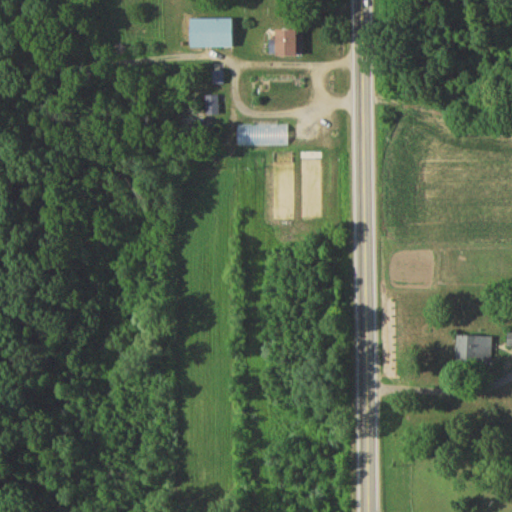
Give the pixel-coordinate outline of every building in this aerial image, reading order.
[(192,52),(234,52),(234,23),(192,23),(192,52)] [(277,34),(277,60),(300,60),(301,34),(277,34)] [(289,128),(237,128),(237,149),(289,149),(289,128)] [(273,223),(294,223),(294,154),(273,154),(273,223)] [(302,221),(322,221),(322,154),(302,154),(302,221)] [(493,339),(458,338),(457,368),(493,369),(493,339)]
